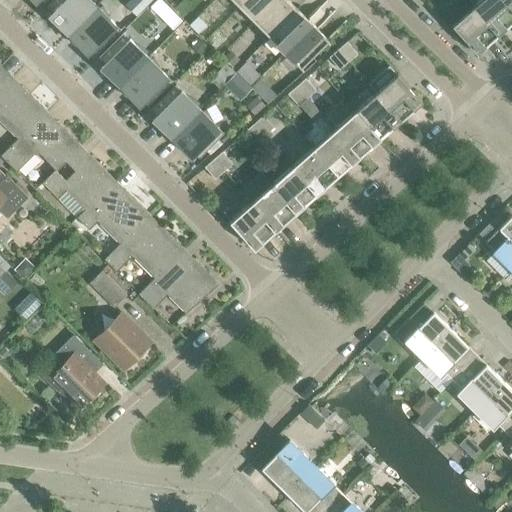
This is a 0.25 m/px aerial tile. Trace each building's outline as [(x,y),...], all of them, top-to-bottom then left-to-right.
[(57,27),(66,36),(96,6),(93,3),(94,0),(52,0),(46,7),(53,13),(50,16),(58,25),(57,27)] [(244,0),(238,6),(253,21),(274,0),(244,0)] [(274,0),(253,21),(268,37),(296,9),(286,0),(274,0)] [(511,9),(503,0),(479,0),(472,7),(497,35),(511,21),(511,9)] [(511,0),(503,0),(511,9),(511,0)] [(96,6),(66,36),(75,45),(76,43),(85,52),(88,49),(95,55),(120,30),(110,20),(102,7),(98,9),(96,6)] [(497,35),(472,7),(451,25),(476,54),(497,35)] [(268,37),(284,52),(311,25),(296,9),(268,37)] [(311,25),(284,52),(299,68),(327,40),(311,25)] [(108,79),(117,88),(147,57),(145,55),(147,52),(133,44),(123,33),(98,58),(105,65),(101,68),(110,77),(108,79)] [(199,39),(192,46),(200,55),(207,48),(199,39)] [(346,42),(337,50),(348,62),(357,54),(346,42)] [(348,62),(337,50),(328,58),(339,70),(348,62)] [(229,51),(222,58),(232,67),(239,60),(229,51)] [(147,57),(117,88),(126,97),(128,95),(137,104),(140,100),(147,107),(172,82),(161,71),(153,58),(150,60),(147,57)] [(225,64),(214,74),(224,84),(235,74),(225,64)] [(0,87),(11,76),(0,65),(0,87)] [(235,74),(223,86),(232,94),(244,82),(235,74)] [(396,74),(375,93),(400,121),(421,102),(396,74)] [(0,115),(20,136),(45,111),(11,76),(0,87),(0,115)] [(260,79),(251,88),(258,95),(267,86),(260,79)] [(304,79),(295,87),(306,99),(315,91),(304,79)] [(160,130),(169,139),(199,109),(196,107),(198,103),(185,95),(175,85),(150,110),(156,117),(153,120),(162,129),(160,130)] [(306,99),(295,87),(287,94),(297,106),(306,99)] [(375,93),(354,111),(379,139),(400,121),(375,93)] [(256,97),(246,106),(254,115),(264,106),(256,97)] [(199,109),(169,139),(178,148),(180,147),(189,155),(192,152),(198,159),(223,134),(213,123),(205,110),(202,112),(199,109)] [(39,154),(54,170),(55,170),(80,146),(45,111),(20,136),(0,155),(0,156),(16,172),(33,154),(39,154)] [(354,111),(333,129),(358,158),(379,139),(354,111)] [(263,116),(254,124),(264,136),(273,128),(263,116)] [(264,136),(254,124),(245,131),(255,143),(264,136)] [(333,129),(312,148),(337,176),(358,158),(333,129)] [(65,190),(84,210),(114,180),(80,146),(55,170),(54,170),(41,183),(57,198),(65,190)] [(312,148),(291,166),(316,194),(337,176),(312,148)] [(221,152),(212,160),(223,172),(232,164),(221,152)] [(223,172),(212,160),(203,168),(214,180),(223,172)] [(291,166),(271,184),(296,213),(316,194),(291,166)] [(0,212),(6,219),(28,197),(6,176),(0,182),(0,212)] [(96,222),(118,244),(119,244),(149,215),(114,180),(84,210),(76,217),(88,230),(96,222)] [(271,184),(250,203),(275,231),(296,213),(271,184)] [(275,231),(250,203),(228,222),(253,250),(275,231)] [(131,256),(153,278),(154,279),(183,249),(149,215),(119,244),(118,244),(103,259),(115,272),(131,256)] [(495,216),(478,234),(482,238),(499,220),(495,216)] [(493,251),(510,269),(511,266),(511,222),(508,218),(487,239),(488,240),(488,239),(496,248),(493,251)] [(154,279),(153,278),(138,294),(152,309),(166,295),(185,313),(218,284),(183,249),(154,279)] [(458,255),(449,263),(461,274),(469,266),(458,255)] [(25,258),(14,270),(23,279),(34,268),(25,258)] [(90,283),(113,306),(125,295),(102,272),(90,283)] [(491,288),(485,296),(493,303),(499,295),(491,288)] [(30,293),(20,302),(31,313),(41,304),(30,293)] [(405,341),(422,358),(450,329),(432,312),(428,316),(419,307),(398,328),(392,334),(402,344),(405,341)] [(96,340),(123,367),(147,343),(120,316),(96,340)] [(451,380),(451,381),(472,360),(463,351),(467,347),(450,329),(422,358),(439,375),(443,371),(452,379),(451,380)] [(379,350),(389,340),(381,332),(371,342),(379,350)] [(61,387),(80,406),(102,383),(84,364),(93,356),(72,335),(52,356),(57,362),(42,377),(57,391),(61,387)] [(3,348),(0,350),(0,356),(3,359),(9,353),(3,348)] [(457,393),(474,410),(503,382),(485,364),(481,368),(472,360),(451,381),(452,381),(452,380),(461,389),(457,393)] [(504,433),(511,425),(511,390),(503,382),(474,410),(492,428),(496,424),(504,432),(504,433)] [(417,398),(410,406),(419,415),(427,408),(417,398)] [(435,401),(425,410),(435,420),(444,410),(435,401)] [(308,405),(299,413),(304,418),(313,409),(308,405)] [(260,469),(287,495),(315,467),(288,440),(260,469)] [(368,454),(364,458),(369,464),(374,459),(368,454)] [(362,458),(357,463),(362,469),(367,463),(362,458)] [(287,495),(303,511),(322,511),(342,493),(315,467),(287,495)] [(322,511),(360,511),(342,493),(322,511)]
